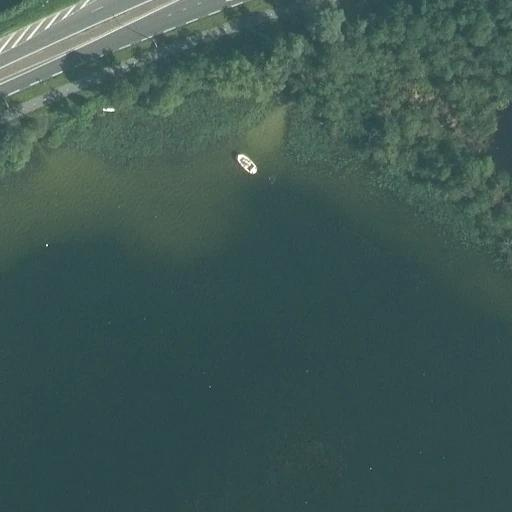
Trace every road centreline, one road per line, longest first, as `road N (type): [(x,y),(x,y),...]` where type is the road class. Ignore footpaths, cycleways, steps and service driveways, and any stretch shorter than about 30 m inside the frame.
road 1 (primary): [(0,94),(230,0)]
road 2 (primary): [(133,0),(0,61)]
